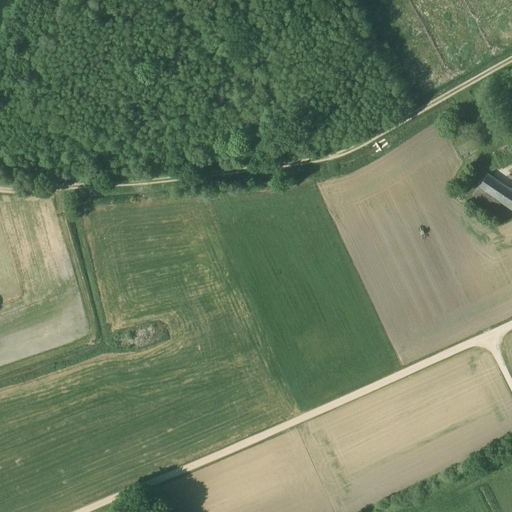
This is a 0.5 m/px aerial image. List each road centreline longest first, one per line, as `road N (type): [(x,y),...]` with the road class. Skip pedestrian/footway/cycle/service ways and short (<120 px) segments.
road 1 (track): [(511,60),(333,156),(167,183),(0,195)]
road 2 (track): [(511,324),(83,511)]
